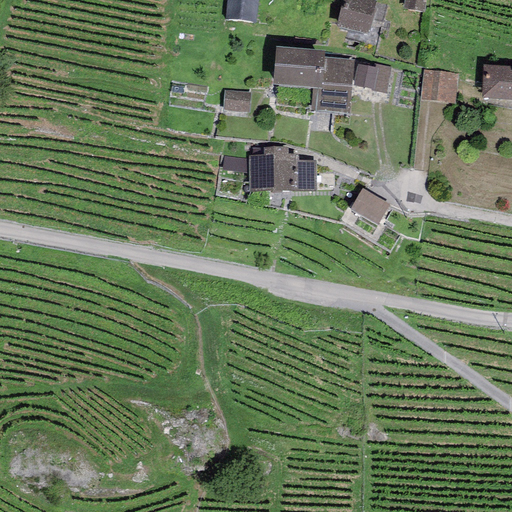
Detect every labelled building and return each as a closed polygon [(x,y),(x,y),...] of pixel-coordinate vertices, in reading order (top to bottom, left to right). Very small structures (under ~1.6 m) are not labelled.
[(257,0),(229,0),(226,21),(254,25),(257,0)] [(375,4),(359,0),(345,0),(337,31),(366,38),(373,12),(375,4)] [(425,0),(405,0),(403,12),(423,15),(425,0)] [(277,53),(275,89),(314,92),(313,111),(348,114),(352,63),(323,61),(324,56),(277,53)] [(374,70),(358,67),(354,88),(385,95),(391,69),(375,65),(374,70)] [(482,102),(511,103),(511,70),(483,69),(482,102)] [(458,74),(423,71),(420,102),(455,106),(458,74)] [(250,94),(225,91),(223,112),(248,115),(250,94)] [(264,158),(249,159),(249,161),(249,175),(250,195),(315,194),(315,163),(298,164),(297,157),(287,158),(287,155),(287,151),(264,151),(264,158)] [(249,161),(224,157),(222,172),(249,175),(249,161)] [(389,207),(362,192),(350,214),(377,229),(389,207)]
